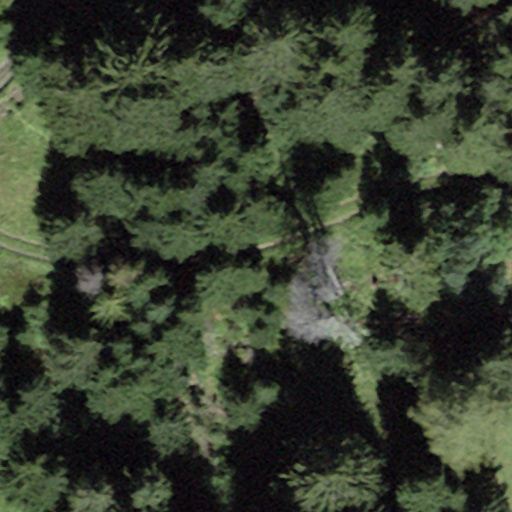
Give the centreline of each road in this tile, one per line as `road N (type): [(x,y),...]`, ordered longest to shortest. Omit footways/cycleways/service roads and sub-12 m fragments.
road 1 (track): [(0,225),(45,256),(239,241),(490,183),(511,192)]
road 2 (track): [(511,376),(398,511)]
